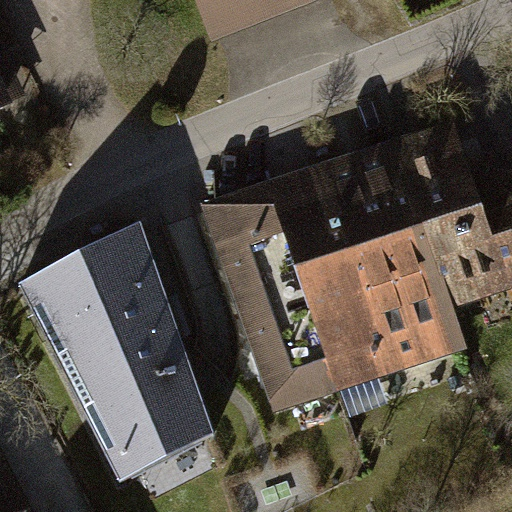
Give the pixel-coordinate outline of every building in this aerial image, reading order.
[(193,0),(210,42),(316,0),(193,0)] [(0,127),(11,122),(0,99),(0,127)] [(462,129),(401,149),(458,317),(511,298),(511,205),(491,213),(462,129)] [(401,149),(209,215),(280,421),(471,356),(458,317),(401,149)] [(143,226),(19,293),(130,481),(215,437),(143,226)] [(20,511),(0,471),(0,511),(20,511)]
